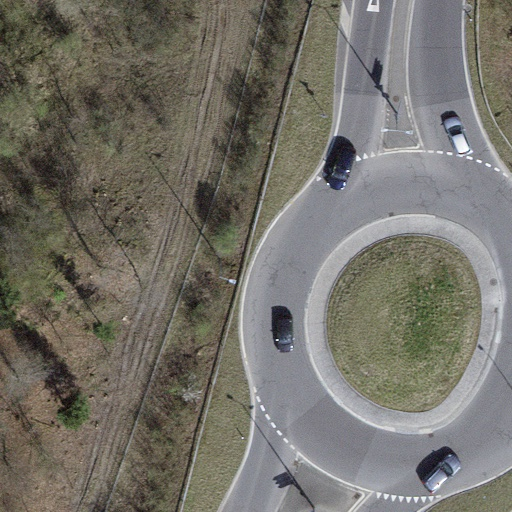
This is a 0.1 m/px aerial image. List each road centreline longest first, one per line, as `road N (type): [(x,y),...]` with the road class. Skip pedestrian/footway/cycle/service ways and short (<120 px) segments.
road 1 (trunk): [(285,379),(322,428),(376,456),(435,457),(464,447)]
road 2 (trunk): [(375,0),(359,126),(335,202)]
road 3 (trunk): [(335,202),(300,238),(277,285),(272,317),(285,379)]
road 4 (trunk): [(469,190),(439,85),(441,0)]
road 5 (trunk): [(469,190),(414,179),(353,190),(335,202)]
road 6 (trunk): [(285,379),(276,450),(248,511)]
